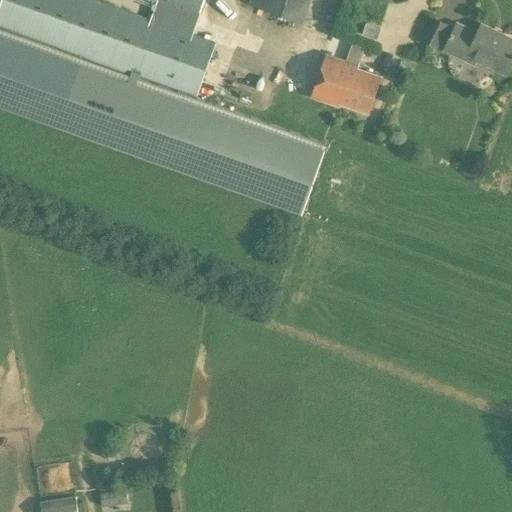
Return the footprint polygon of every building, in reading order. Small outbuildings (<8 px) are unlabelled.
[(193,33),(205,0),(0,0),(0,105),(306,215),(328,146),(195,99),(217,42),(193,33)] [(311,0),(250,0),(249,5),(303,24),(311,0)] [(437,49),(449,24),(433,16),(421,41),(437,49)] [(511,40),(481,25),(478,31),(456,21),(442,51),(473,65),(475,61),(506,75),(511,63),(511,40)] [(352,43),(346,62),(326,55),(311,98),(339,108),(340,105),(369,115),(382,78),(358,70),(359,67),(365,48),(352,43)] [(126,489),(100,493),(103,508),(129,503),(126,489)] [(78,511),(76,497),(40,502),(41,511),(78,511)]
